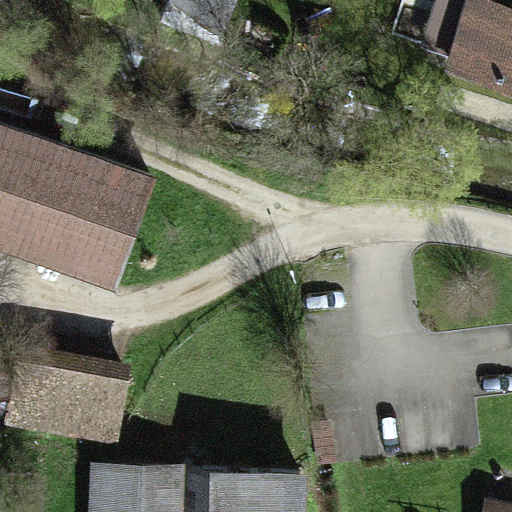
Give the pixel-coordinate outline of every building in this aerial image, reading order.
[(511,0),(469,0),(454,54),(511,71),(511,0)] [(153,172),(0,120),(0,231),(119,272),(153,172)] [(125,366),(0,353),(0,419),(119,432),(125,366)] [(300,511),(301,461),(100,458),(98,511),(300,511)] [(511,511),(511,507),(484,502),(481,511),(511,511)]
